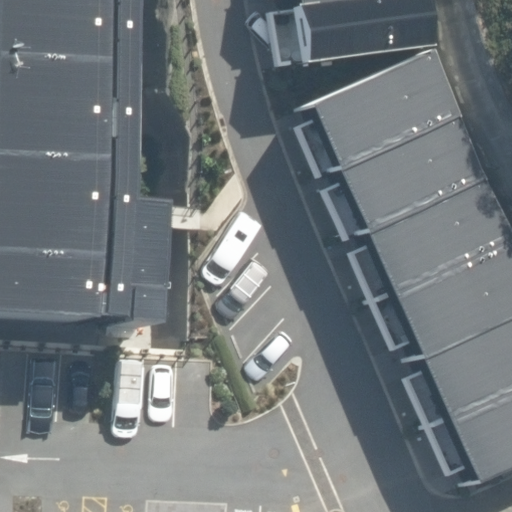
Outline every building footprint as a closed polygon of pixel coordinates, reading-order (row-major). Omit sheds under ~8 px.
[(111,204),(120,0),(0,0),(0,328),(138,334),(139,302),(145,302),(148,204),(111,204)] [(287,0),(296,66),(386,54),(378,0),(287,0)] [(283,116),(311,179),(450,117),(422,54),(283,116)] [(311,179),(339,241),(478,180),(450,117),(311,179)] [(339,241),(367,304),(507,242),(478,180),(339,241)] [(367,304),(395,367),(511,315),(511,254),(507,242),(367,304)] [(511,315),(395,367),(423,430),(511,390),(511,315)] [(511,390),(423,430),(451,493),(511,465),(511,390)]
